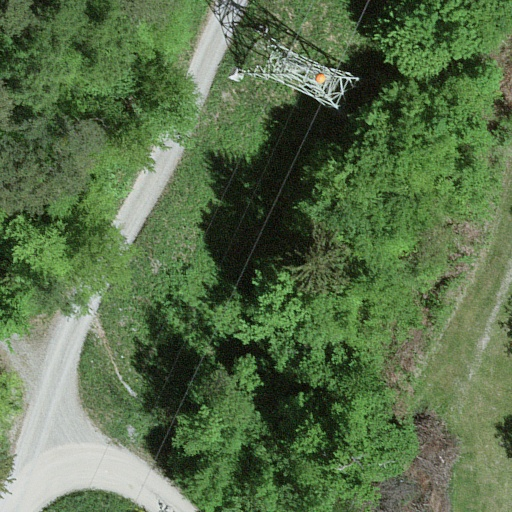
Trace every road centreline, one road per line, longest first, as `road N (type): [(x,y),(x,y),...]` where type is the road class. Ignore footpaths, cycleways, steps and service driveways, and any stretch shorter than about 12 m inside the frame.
road 1 (track): [(235,0),(69,340),(49,448)]
road 2 (track): [(49,448),(122,476),(170,511)]
